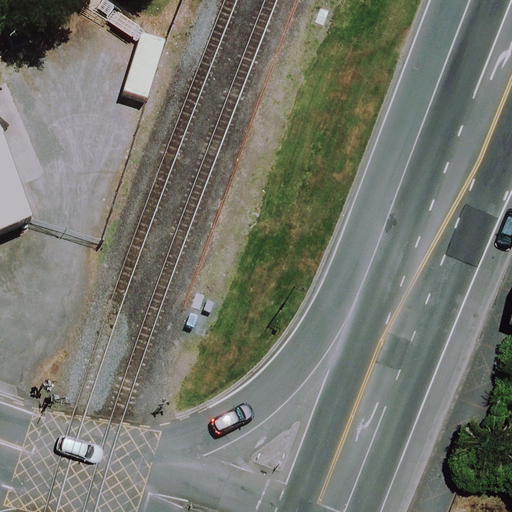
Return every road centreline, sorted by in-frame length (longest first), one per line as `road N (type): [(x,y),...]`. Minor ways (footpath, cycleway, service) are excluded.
road 1 (secondary): [(142,488),(402,302)]
road 2 (secondary): [(402,302),(511,30)]
road 3 (secondary): [(317,511),(402,302)]
road 4 (unclassified): [(0,443),(142,488)]
